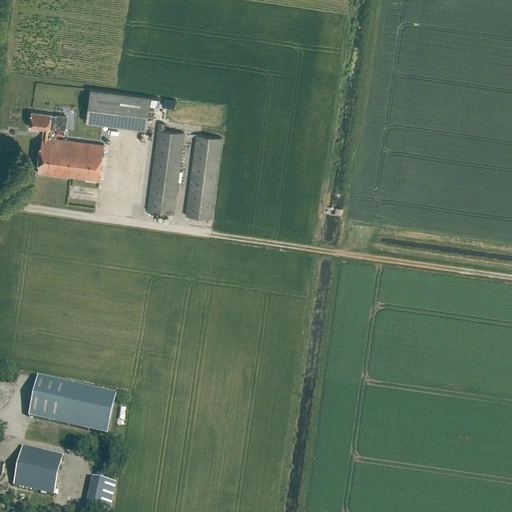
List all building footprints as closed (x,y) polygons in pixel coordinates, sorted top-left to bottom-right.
[(90,92),(85,124),(145,132),(150,100),(90,92)] [(41,139),(36,174),(97,182),(102,147),(47,139),(50,116),(31,114),(28,129),(43,131),(42,139),(41,139)] [(159,122),(148,210),(175,214),(185,133),(165,130),(166,123),(159,122)] [(196,134),(185,215),(213,219),(224,137),(196,134)] [(37,380),(28,419),(106,436),(115,397),(37,380)] [(22,448),(13,487),(53,496),(62,457),(22,448)] [(92,478),(85,511),(110,511),(117,483),(92,478)]
